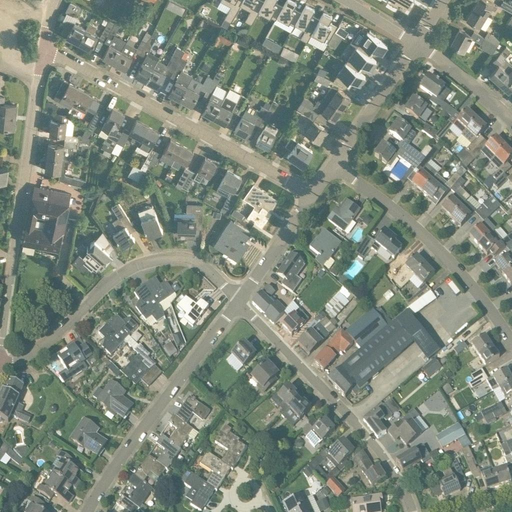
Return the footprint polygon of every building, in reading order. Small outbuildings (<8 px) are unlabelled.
[(221,0),(220,1),(231,7),(224,19),(231,23),(240,6),(243,0),(221,0)] [(243,0),(240,6),(250,12),(245,21),(251,25),(259,11),(264,2),(260,0),(243,0)] [(264,0),(264,2),(259,11),(276,20),(277,17),(282,7),(275,3),(276,0),(264,0)] [(286,0),(282,7),(277,17),(294,26),(295,24),(301,13),(293,8),(296,3),(291,0),(286,0)] [(388,0),(408,11),(414,0),(388,0)] [(487,0),(477,0),(473,8),(487,16),(491,9),(495,12),(498,6),(494,4),(487,0)] [(165,8),(172,12),(176,5),(169,1),(165,8)] [(503,1),(500,6),(511,13),(511,5),(509,4),(503,1)] [(69,2),(64,13),(73,16),(75,12),(79,14),(82,8),(71,3),(69,2)] [(301,13),(295,24),(297,25),(306,29),(300,39),(307,43),(311,36),(319,20),(311,15),(314,9),(310,7),(305,5),(301,13)] [(473,8),(466,19),(479,27),(487,16),(473,8)] [(319,20),(311,36),(322,42),(324,37),(329,40),(337,27),(333,25),(329,23),(332,17),(323,12),(319,20)] [(62,22),(61,25),(64,27),(61,32),(67,36),(66,37),(78,44),(85,30),(74,23),(72,28),(62,22)] [(105,28),(99,38),(105,41),(114,25),(109,22),(105,28)] [(85,30),(78,44),(90,50),(98,36),(93,33),(96,27),(89,23),(85,30)] [(105,41),(104,42),(109,45),(110,44),(112,40),(115,35),(119,28),(114,25),(105,41)] [(340,26),(336,32),(345,37),(349,31),(340,26)] [(359,29),(350,43),(356,48),(368,56),(373,49),(381,54),(387,46),(374,37),(375,35),(369,31),(368,33),(367,32),(366,34),(359,29)] [(459,29),(451,44),(464,51),(471,38),(480,44),(479,47),(492,55),(497,46),(484,38),(473,31),(471,36),(459,29)] [(145,33),(135,52),(139,55),(148,39),(149,40),(151,36),(145,33)] [(487,33),(484,38),(497,46),(501,41),(487,33)] [(109,45),(102,57),(113,63),(121,50),(123,46),(125,41),(115,35),(112,40),(110,44),(109,45)] [(148,39),(139,55),(145,58),(156,38),(151,35),(151,36),(149,40),(148,39)] [(225,37),(223,42),(230,47),(233,42),(225,37)] [(121,50),(113,63),(125,70),(136,47),(125,41),(123,46),(121,50)] [(273,42),(269,49),(278,54),(282,47),(273,42)] [(174,59),(168,70),(173,73),(178,63),(179,61),(182,57),(185,52),(177,47),(171,57),(174,59)] [(498,65),(489,75),(498,83),(511,68),(511,63),(505,58),(511,52),(506,47),(493,61),(498,65)] [(349,59),(346,63),(357,72),(362,64),(370,70),(376,61),(368,56),(356,48),(349,58),(348,58),(349,59)] [(295,62),(299,54),(291,50),(287,58),(295,62)] [(173,73),(170,78),(176,81),(182,70),(187,60),(182,57),(179,61),(178,63),(173,73)] [(143,61),(135,75),(146,81),(157,62),(150,58),(147,63),(143,61)] [(157,62),(146,81),(158,88),(166,74),(160,70),(164,63),(158,60),(157,62)] [(334,79),(349,89),(346,87),(352,80),(359,85),(365,77),(357,72),(346,63),(345,63),(338,74),(338,73),(337,74),(338,74),(335,79),(334,79)] [(511,68),(498,83),(509,93),(511,88),(511,68)] [(176,81),(169,94),(180,100),(192,77),(193,76),(182,70),(176,81)] [(212,79),(206,91),(212,94),(218,83),(221,77),(215,74),(212,79)] [(317,74),(314,80),(328,87),(331,81),(317,74)] [(192,77),(180,100),(192,106),(201,88),(203,83),(192,77)] [(203,83),(201,88),(206,91),(212,79),(209,78),(207,77),(203,83)] [(429,77),(421,88),(437,100),(442,103),(449,92),(445,89),(445,88),(429,77)] [(63,81),(54,99),(59,102),(62,98),(73,104),(81,90),(63,81)] [(331,86),(325,96),(343,109),(350,98),(337,88),(331,86)] [(81,90),(73,104),(85,111),(86,108),(93,112),(99,102),(92,98),(93,96),(81,90)] [(212,95),(202,112),(213,118),(224,99),(214,94),(213,96),(212,95)] [(237,102),(235,107),(240,109),(246,98),(241,95),(237,102)] [(0,96),(0,128),(14,130),(17,106),(4,105),(5,97),(0,96)] [(224,99),(213,118),(225,125),(233,110),(235,107),(237,102),(225,96),(224,99)] [(304,97),(301,102),(305,105),(319,114),(321,111),(335,120),(343,109),(325,96),(321,101),(318,99),(314,104),(304,97)] [(413,99),(405,111),(419,120),(427,108),(413,99)] [(268,109),(256,131),(261,134),(257,142),(268,148),(276,134),(278,130),(267,124),(278,104),(273,101),(272,102),(272,101),(271,104),(268,109)] [(441,110),(450,116),(454,110),(445,104),(441,110)] [(305,105),(300,112),(312,121),(313,121),(319,114),(305,105)] [(246,110),(235,130),(247,136),(251,129),(256,131),(268,109),(264,107),(262,106),(260,111),(257,109),(254,115),(246,110)] [(110,132),(101,148),(111,153),(116,143),(122,133),(117,130),(119,126),(118,126),(125,114),(113,107),(106,119),(101,127),(110,132)] [(453,125),(453,126),(462,135),(476,119),(467,111),(456,122),(453,125)] [(51,120),(49,134),(66,136),(67,123),(69,123),(69,116),(57,115),(57,121),(51,120)] [(92,119),(86,130),(91,134),(98,122),(92,119)] [(465,150),(456,159),(460,164),(467,157),(484,140),(479,136),(486,129),(476,119),(462,135),(456,141),(465,150)] [(130,132),(129,133),(130,133),(133,135),(130,141),(137,145),(141,139),(148,127),(136,120),(130,132)] [(312,121),(305,132),(319,142),(327,131),(313,121),(312,121)] [(448,121),(434,138),(439,142),(453,126),(453,125),(448,121)] [(398,122),(390,134),(401,142),(397,148),(420,164),(425,158),(408,146),(416,135),(398,122)] [(426,124),(421,131),(433,139),(438,133),(426,124)] [(141,139),(137,145),(149,152),(151,149),(159,133),(148,127),(141,139)] [(122,133),(116,143),(123,147),(128,137),(130,133),(129,133),(130,132),(124,128),(122,133)] [(78,136),(78,142),(90,144),(91,138),(91,134),(86,130),(82,137),(78,136)] [(292,137),(285,146),(291,151),(288,156),(300,165),(306,156),(308,158),(313,151),(292,137)] [(467,157),(460,164),(466,169),(481,153),(490,162),(505,147),(496,138),(489,145),(484,140),(467,157)] [(164,152),(160,159),(171,165),(175,158),(182,146),(171,139),(164,152)] [(48,144),(46,157),(63,159),(69,160),(72,160),(73,149),(89,150),(90,144),(78,142),(64,141),(64,146),(48,144)] [(383,145),(374,156),(379,160),(381,162),(382,162),(388,166),(395,155),(411,167),(414,166),(417,168),(420,164),(397,148),(393,153),(383,145)] [(422,172),(412,184),(422,192),(438,174),(428,166),(442,149),(437,145),(426,158),(425,158),(420,164),(425,169),(422,172)] [(175,158),(171,165),(178,169),(182,162),(187,165),(194,152),(182,146),(175,158)] [(511,153),(505,147),(490,162),(499,171),(492,177),(497,182),(504,174),(504,175),(511,168),(507,164),(511,158),(511,153)] [(156,152),(151,149),(149,152),(150,152),(149,154),(143,164),(141,169),(146,171),(150,164),(156,152)] [(156,152),(150,164),(154,166),(161,155),(156,152)] [(46,157),(45,171),(59,172),(60,168),(68,169),(69,160),(63,159),(46,157)] [(184,183),(181,187),(187,191),(194,179),(200,182),(204,174),(210,177),(217,165),(205,158),(196,174),(190,170),(184,183)] [(134,165),(128,176),(142,183),(148,172),(146,171),(141,169),(134,165)] [(0,181),(6,183),(8,168),(0,167),(0,181)] [(186,168),(179,180),(184,183),(190,170),(186,168)] [(220,185),(216,191),(228,197),(223,205),(232,210),(239,197),(232,194),(233,192),(233,193),(241,178),(228,171),(220,185)] [(438,174),(422,192),(437,205),(447,193),(442,189),(445,186),(450,190),(460,178),(456,174),(447,184),(437,176),(438,174)] [(497,182),(493,185),(497,190),(507,181),(509,179),(508,179),(504,175),(504,174),(497,182)] [(489,188),(496,181),(492,177),(485,184),(489,188)] [(73,178),(72,184),(85,188),(85,181),(73,178)] [(452,198),(442,209),(451,218),(466,202),(457,193),(465,183),(460,178),(450,190),(455,194),(452,198)] [(253,185),(244,199),(254,206),(248,216),(261,226),(270,213),(268,212),(276,200),(253,185)] [(34,187),(28,214),(37,216),(45,218),(66,222),(67,218),(70,205),(69,205),(71,195),(40,188),(34,187)] [(466,202),(451,218),(461,227),(471,217),(475,213),(479,218),(487,210),(491,205),(487,201),(481,207),(471,197),(466,202)] [(337,209),(328,221),(341,230),(346,223),(350,226),(353,221),(353,220),(359,211),(346,201),(339,211),(337,209)] [(118,203),(112,208),(118,218),(112,222),(118,231),(113,234),(122,248),(135,240),(129,230),(134,227),(131,222),(119,204),(118,203)] [(174,212),(174,219),(178,219),(178,235),(195,235),(195,228),(202,228),(203,205),(186,204),(186,213),(174,212)] [(153,207),(138,212),(141,220),(148,237),(163,231),(156,214),(153,207)] [(232,213),(241,219),(244,214),(236,209),(232,213)] [(487,210),(479,218),(484,222),(491,215),(487,210)] [(28,214),(22,243),(59,251),(63,233),(64,233),(66,222),(45,218),(43,228),(35,226),(37,216),(28,214)] [(222,241),(217,247),(238,261),(249,244),(244,241),(245,239),(246,240),(250,234),(231,221),(219,239),(222,241)] [(481,226),(469,236),(478,246),(490,235),(481,226)] [(367,236),(355,255),(362,260),(371,249),(377,254),(380,249),(393,259),(402,249),(394,243),(397,240),(385,231),(376,243),(367,236)] [(490,235),(478,246),(487,256),(489,254),(493,258),(506,247),(502,242),(503,241),(495,231),(490,235)] [(89,251),(82,258),(86,261),(85,263),(91,269),(93,267),(97,271),(103,264),(105,265),(110,260),(108,258),(111,255),(103,248),(109,242),(102,232),(95,241),(95,240),(87,249),(89,251)] [(315,243),(310,250),(319,257),(315,262),(323,268),(327,263),(328,264),(340,245),(324,233),(317,244),(315,243)] [(511,233),(503,241),(502,242),(506,247),(511,242),(511,233)] [(507,256),(495,265),(503,275),(511,268),(511,242),(506,247),(510,252),(506,255),(507,256)] [(402,254),(391,265),(401,274),(406,269),(414,277),(426,265),(417,256),(410,263),(402,254)] [(283,267),(278,275),(286,281),(282,286),(293,293),(302,281),(294,276),(298,270),(300,272),(304,266),(302,265),(303,263),(301,262),(303,260),(298,256),(296,258),(291,255),(286,263),(285,263),(283,267),(283,266),(282,267),(283,267)] [(426,265),(414,277),(423,286),(435,274),(426,265)] [(511,268),(503,275),(511,286),(511,285),(511,268)] [(155,279),(145,287),(159,306),(161,309),(163,314),(171,308),(170,306),(177,297),(168,284),(162,289),(155,279)] [(145,287),(135,295),(141,304),(136,308),(143,318),(145,321),(151,316),(156,323),(164,317),(163,314),(161,309),(159,306),(145,287)] [(254,303),(252,305),(264,316),(273,325),(287,311),(277,302),(274,305),(268,300),(275,292),(269,287),(254,303)] [(335,298),(325,309),(334,317),(344,307),(349,302),(347,300),(351,296),(343,289),(338,295),(335,298)] [(419,292),(407,303),(410,308),(411,308),(424,298),(419,292)] [(331,377),(327,381),(345,399),(352,392),(355,396),(361,391),(360,390),(370,382),(413,345),(398,328),(406,321),(410,320),(436,299),(430,293),(424,298),(411,308),(395,321),(393,323),(361,351),(342,369),(332,378),(331,377)] [(186,297),(177,308),(191,320),(188,323),(193,327),(208,309),(200,302),(196,306),(186,297)] [(342,331),(314,363),(324,372),(336,358),(341,353),(343,355),(354,343),(361,351),(393,323),(380,307),(374,312),(372,309),(345,333),(345,334),(342,331)] [(299,310),(282,326),(292,337),(305,325),(304,324),(309,319),(303,313),(299,310)] [(311,332),(298,344),(309,355),(330,336),(329,335),(329,334),(336,328),(325,317),(327,316),(322,311),(307,328),(311,332)] [(459,322),(462,326),(473,315),(470,312),(459,322)] [(116,316),(107,325),(127,344),(134,351),(138,347),(129,337),(138,327),(130,319),(125,324),(116,316)] [(107,325),(99,334),(107,342),(102,347),(111,356),(119,347),(120,348),(123,349),(127,344),(107,325)] [(485,336),(471,346),(478,356),(492,347),(485,336)] [(74,347),(58,358),(68,373),(69,372),(73,378),(88,368),(84,362),(93,356),(80,338),(72,344),(74,347)] [(463,343),(454,351),(458,356),(467,348),(463,343)] [(170,344),(163,349),(170,358),(177,354),(170,344)] [(244,344),(232,356),(243,368),(256,356),(244,344)] [(143,360),(141,362),(150,371),(156,365),(148,357),(150,355),(140,345),(138,347),(134,351),(138,355),(143,360)] [(492,347),(478,356),(486,367),(499,358),(492,347)] [(121,373),(135,386),(150,371),(141,362),(143,360),(138,355),(135,358),(121,373)] [(434,361),(421,371),(428,379),(441,369),(434,361)] [(267,363),(251,378),(258,386),(256,387),(263,394),(276,382),(273,379),(278,375),(267,363)] [(112,365),(107,370),(116,378),(121,373),(112,365)] [(401,382),(414,373),(411,369),(398,378),(401,382)] [(482,370),(471,376),(474,381),(485,375),(482,370)] [(511,379),(507,370),(492,378),(498,389),(511,381),(511,379)] [(474,381),(468,385),(471,390),(488,380),(485,375),(474,381)] [(3,391),(0,398),(0,423),(2,423),(4,421),(9,423),(12,418),(13,416),(18,419),(29,424),(32,417),(22,413),(24,408),(16,405),(19,398),(19,397),(20,395),(24,386),(9,380),(4,391),(3,391)] [(511,381),(498,389),(505,401),(511,396),(511,381)] [(98,389),(92,398),(96,401),(96,402),(110,413),(115,417),(117,415),(123,419),(133,406),(122,399),(126,393),(111,382),(103,393),(98,389)] [(275,396),(271,401),(278,408),(283,404),(288,410),(298,400),(295,397),(297,395),(289,386),(277,398),(275,396)] [(175,417),(174,417),(193,430),(187,425),(193,416),(203,422),(210,412),(190,398),(182,409),(183,409),(177,418),(175,417)] [(298,400),(288,410),(300,421),(311,410),(304,402),(302,404),(298,400)] [(501,403),(480,414),(483,419),(504,409),(501,403)] [(364,421),(364,422),(378,440),(379,439),(387,433),(379,423),(384,419),(386,422),(392,416),(383,405),(364,421)] [(504,409),(483,419),(487,426),(496,422),(495,420),(506,414),(504,409)] [(414,411),(388,433),(393,439),(397,435),(406,446),(422,434),(412,423),(419,417),(414,411)] [(174,417),(161,437),(162,437),(181,450),(180,449),(193,430),(174,417)] [(83,419),(69,440),(89,454),(91,452),(97,456),(106,443),(96,436),(100,430),(83,419)] [(313,421),(302,431),(307,438),(306,439),(314,448),(321,442),(322,443),(335,431),(325,420),(318,427),(313,421)] [(457,425),(436,438),(442,447),(463,435),(457,425)] [(226,426),(215,443),(228,451),(221,462),(227,466),(230,468),(233,470),(247,448),(239,443),(240,440),(229,433),(231,430),(226,426)] [(149,457),(149,458),(166,469),(165,470),(167,471),(181,450),(162,437),(149,457)] [(344,441),(325,458),(339,473),(349,464),(346,460),(354,452),(344,441)] [(0,447),(0,461),(5,453),(19,465),(23,460),(8,446),(4,443),(0,448),(0,447)] [(506,443),(501,446),(505,457),(504,458),(508,467),(511,464),(511,456),(511,455),(509,449),(506,443)] [(423,445),(397,461),(403,472),(422,461),(420,458),(428,453),(423,445)] [(468,448),(461,452),(474,480),(482,477),(486,491),(499,487),(494,472),(493,472),(492,467),(480,471),(480,470),(477,471),(471,459),(473,459),(468,448)] [(60,460),(52,473),(76,489),(81,482),(75,479),(79,472),(83,475),(83,474),(70,465),(73,460),(59,451),(56,457),(60,460)] [(431,461),(439,461),(438,451),(430,452),(431,461)] [(207,453),(200,464),(214,473),(207,484),(212,487),(217,490),(229,473),(224,470),(227,466),(221,462),(207,453)] [(453,455),(445,459),(447,464),(449,463),(453,471),(455,476),(455,477),(462,474),(453,455)] [(319,456),(307,467),(325,486),(326,485),(331,481),(318,467),(324,461),(319,456)] [(134,476),(144,483),(151,474),(159,479),(165,470),(166,469),(149,458),(136,477),(134,476)] [(370,463),(360,469),(372,488),(385,479),(378,468),(374,470),(370,463)] [(506,467),(494,472),(499,487),(511,483),(506,467)] [(308,468),(303,473),(308,479),(314,474),(308,468)] [(40,485),(36,490),(51,500),(54,495),(69,504),(73,497),(68,494),(72,487),(76,490),(76,489),(52,473),(49,471),(49,472),(53,475),(45,488),(40,485)] [(439,484),(431,488),(435,497),(442,493),(445,499),(460,491),(453,477),(455,476),(453,471),(443,476),(445,480),(438,484),(439,484)] [(184,476),(180,482),(185,484),(184,485),(198,494),(190,505),(201,511),(213,494),(212,493),(209,491),(212,487),(207,484),(191,474),(188,479),(184,476)] [(134,476),(120,496),(122,497),(139,509),(142,504),(153,489),(144,483),(134,476)] [(331,481),(326,485),(333,493),(340,486),(333,478),(331,481)] [(326,487),(321,492),(326,497),(331,493),(326,487)] [(312,511),(304,495),(283,504),(286,511),(312,511)] [(369,497),(352,499),(353,511),(380,511),(380,505),(383,505),(381,495),(369,497)] [(44,511),(48,506),(32,497),(29,502),(27,505),(27,506),(27,508),(27,509),(28,510),(27,511),(44,511)] [(122,497),(111,511),(136,511),(139,509),(139,510),(139,509),(122,497)] [(328,499),(318,501),(320,511),(330,509),(328,499)]
